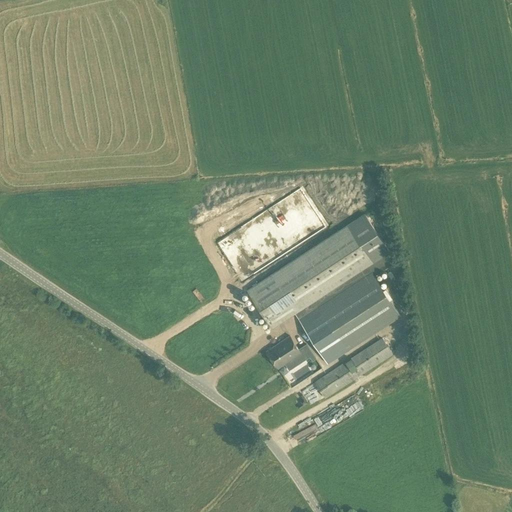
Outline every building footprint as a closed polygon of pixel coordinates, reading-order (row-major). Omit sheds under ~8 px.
[(242,282),(326,227),(325,227),(326,226),(324,222),(323,223),(319,216),(323,214),(323,213),(326,217),(330,214),(316,193),(312,197),(308,199),(300,188),(216,243),(242,282)] [(365,214),(247,290),(273,328),(390,252),(365,214)] [(322,311),(299,326),(323,363),(345,348),(348,352),(401,317),(374,273),(320,309),(322,311)] [(291,335),(267,350),(279,367),(302,352),(291,335)] [(382,338),(315,382),(325,398),(393,354),(382,338)] [(295,378),(317,365),(310,352),(288,365),(295,378)]
